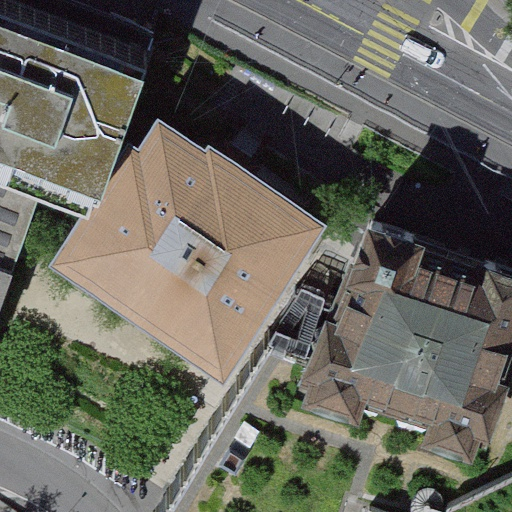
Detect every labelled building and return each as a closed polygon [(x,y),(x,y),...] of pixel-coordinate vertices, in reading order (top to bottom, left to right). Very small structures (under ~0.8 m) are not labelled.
[(139,53),(0,0),(0,157),(38,172),(50,176),(86,190),(139,53)] [(134,140),(58,251),(225,367),(328,219),(215,141),(210,148),(163,115),(142,146),(134,140)] [(0,157),(0,308),(50,176),(38,172),(0,157)] [(313,380),(471,429),(511,326),(511,278),(381,236),(313,380)] [(271,363),(165,510),(168,511),(392,511),(398,497),(439,511),(471,511),(511,494),(511,326),(471,429),(313,380),(271,363)] [(392,511),(511,511),(511,494),(471,511),(439,511),(398,497),(392,511)]
